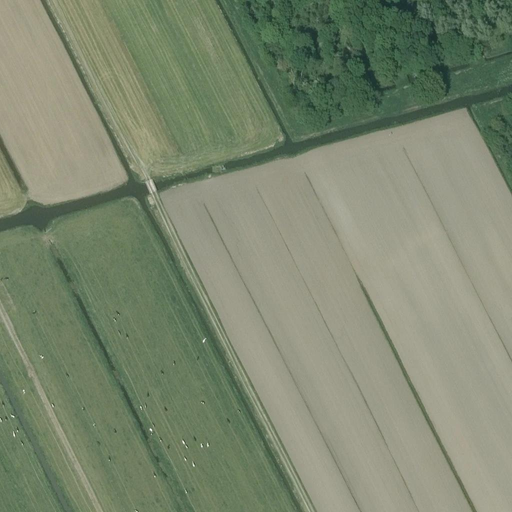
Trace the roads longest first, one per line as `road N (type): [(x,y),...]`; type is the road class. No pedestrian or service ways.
road 1 (track): [(511,73),(301,135),(232,0)]
road 2 (track): [(100,511),(0,309)]
